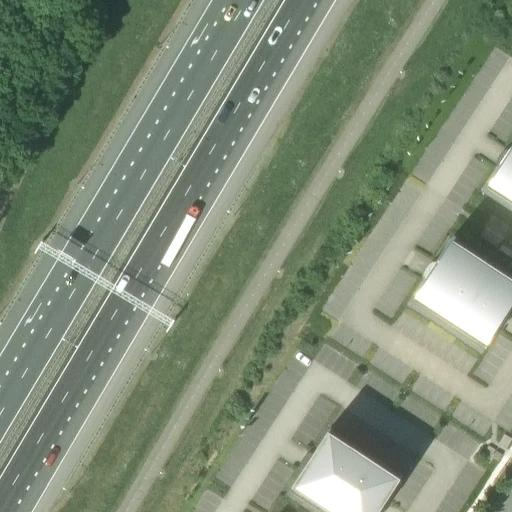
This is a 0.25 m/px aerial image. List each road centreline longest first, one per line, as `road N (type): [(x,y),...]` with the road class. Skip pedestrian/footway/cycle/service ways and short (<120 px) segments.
road 1 (motorway): [(0,505),(300,0)]
road 2 (motorway): [(245,0),(0,412)]
